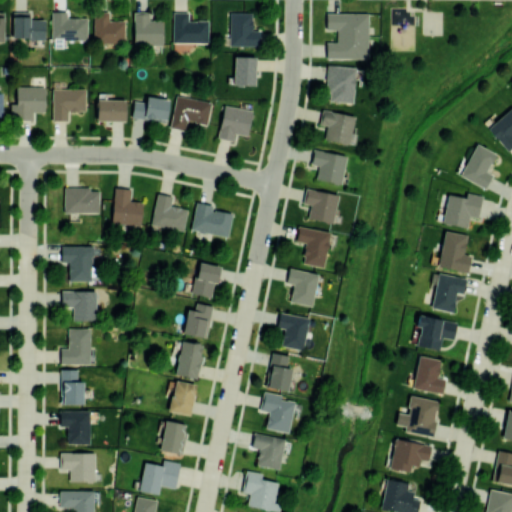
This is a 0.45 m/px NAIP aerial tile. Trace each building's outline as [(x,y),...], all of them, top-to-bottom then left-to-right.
[(43,18),(43,39),(26,39),(26,37),(11,36),(11,11),(29,11),(28,18),(43,18)] [(65,39),(50,39),(50,11),(66,11),(66,17),(86,17),(86,39),(65,39)] [(107,20),(124,20),(124,42),(104,42),(92,42),(92,11),(107,11),(107,20)] [(148,19),(161,19),(161,45),(133,45),(133,24),(133,19),(133,11),(148,11),(148,19)] [(184,42),(171,42),(171,11),(187,11),(187,20),(207,20),(207,42),(184,42)] [(259,45),(229,45),(229,12),(251,12),(251,30),(259,30),(259,45)] [(367,58),(341,58),(325,57),(325,41),(336,41),(336,28),(325,28),(325,12),(367,12),(367,28),(367,33),(367,58)] [(233,55),(255,56),(254,85),(232,84),(233,55)] [(326,64),(354,67),(354,71),(353,85),(353,87),(352,93),(351,102),(328,100),(329,91),(324,91),(325,79),(324,79),(326,64)] [(15,103),(15,85),(43,85),(43,111),(32,111),(32,119),(10,119),(10,103),(15,103)] [(67,119),(51,119),(51,110),(51,105),(51,88),(84,88),(84,110),(67,110),(67,119)] [(206,123),(205,124),(193,121),(194,120),(186,119),(184,129),(169,127),(171,115),(172,110),(175,94),(210,101),(206,121),(206,123)] [(133,100),(144,102),(145,95),(168,99),(167,105),(164,119),(164,122),(130,116),(133,100)] [(96,98),(125,99),(124,120),(96,120),(96,98)] [(217,129),(223,104),(251,110),(245,135),(233,132),(231,140),(216,136),(217,129)] [(511,106),(511,107),(511,144),(507,149),(501,143),(487,127),(511,106)] [(321,108),(354,115),(351,130),(348,143),(323,138),(326,125),(318,123),(321,108)] [(476,142),(495,153),(486,171),(491,174),(484,187),(479,184),(459,174),(476,142)] [(340,183),(315,178),(318,165),(310,163),(313,148),(346,155),(343,170),(340,183)] [(97,190),(97,212),(77,212),(63,212),(63,187),(88,187),(88,190),(97,190)] [(139,224),(109,221),(111,201),(112,198),(113,187),(130,189),(128,200),(142,201),(139,224)] [(305,187),(338,194),(335,206),(332,222),(307,217),(310,204),(301,202),(305,187)] [(171,205),(171,204),(180,206),(180,207),(187,209),(182,230),(161,225),(150,223),(156,192),(171,196),(170,205),(171,205)] [(482,195),(477,217),(468,215),(466,226),(441,221),(447,193),(464,197),(465,192),(482,195)] [(210,210),(213,211),(213,209),(231,213),(231,214),(226,236),(204,231),(204,232),(197,231),(198,230),(189,228),(195,201),(212,204),(210,210)] [(328,240),(322,266),(302,262),(306,242),(295,240),(298,225),(329,232),(328,240)] [(443,229),(466,234),(462,253),(469,254),(466,271),(448,267),(436,264),(443,229)] [(72,245),(90,245),(92,247),(92,254),(90,256),(89,257),(91,257),(91,262),(89,262),(89,280),(67,280),(67,261),(59,260),(60,245),(72,245)] [(195,276),(198,261),(219,265),(215,282),(212,281),(209,296),(190,292),(193,275),(195,276)] [(310,305),(288,301),(292,283),(284,282),(288,267),(317,273),(314,288),(310,305)] [(454,275),(465,277),(461,293),(456,292),(451,312),(429,307),(437,271),(454,275)] [(71,319),(71,306),(60,306),(60,290),(95,290),(95,299),(95,306),(95,320),(71,319)] [(183,325),(181,325),(185,307),(188,308),(193,309),(195,301),(211,305),(204,337),(188,334),(188,333),(181,332),(183,325)] [(283,328),(275,326),(279,311),(308,317),(305,329),(301,349),(280,345),(283,328)] [(438,349),(415,344),(419,326),(415,325),(418,313),(422,314),(426,315),(445,319),(445,320),(455,322),(452,338),(441,336),(438,349)] [(67,327),(89,327),(88,363),(71,363),(66,363),(59,363),(59,348),(66,348),(67,327)] [(173,372),(176,361),(177,356),(181,340),(201,344),(197,361),(199,361),(196,377),(173,372)] [(284,367),(290,368),(286,389),(280,388),(264,385),(271,351),(287,355),(284,367)] [(433,391),(411,386),(418,354),(440,359),(436,376),(444,378),(440,393),(433,391)] [(75,403),(59,403),(59,368),(76,368),(75,380),(82,380),(82,403),(75,403)] [(174,379),(195,383),(188,414),(168,410),(166,410),(169,395),(171,395),(174,379)] [(262,390),(280,394),(279,398),(293,401),(287,431),(264,426),(267,411),(258,409),(262,390)] [(432,419),(435,420),(432,436),(428,435),(426,435),(403,430),(404,425),(394,423),(396,411),(407,414),(408,407),(407,406),(409,394),(412,394),(435,399),(437,400),(435,409),(434,409),(432,419)] [(58,409),(88,409),(88,420),(88,425),(88,442),(66,442),(66,435),(65,435),(65,426),(66,426),(66,425),(58,425),(58,409)] [(507,409),(511,410),(511,439),(501,437),(507,409)] [(164,419),(184,423),(177,453),(157,449),(164,419)] [(277,468),(255,463),(258,447),(250,446),(253,431),(284,438),(281,452),(277,468)] [(430,445),(426,460),(419,459),(418,465),(410,464),(409,470),(388,466),(393,444),(392,444),(393,439),(394,439),(394,437),(411,441),(430,445)] [(497,449),(511,452),(511,483),(506,482),(490,479),(497,449)] [(68,468),(59,468),(59,452),(94,452),(93,468),(93,480),(68,480),(68,468)] [(143,461),(161,465),(162,459),(178,462),(173,488),(158,484),(156,493),(137,489),(143,461)] [(246,504),(248,492),(240,491),(244,469),(261,472),(260,478),(277,482),(272,501),(280,503),(278,510),(263,507),(246,504)] [(406,511),(398,510),(379,506),(385,477),(407,482),(406,489),(412,490),(411,497),(418,499),(415,511),(406,511)] [(511,502),(510,511),(483,511),(488,488),(511,492),(511,502)] [(71,511),(71,506),(58,506),(58,489),(92,490),(92,502),(92,506),(92,511),(71,511)] [(153,511),(131,511),(135,495),(156,499),(153,511)]
